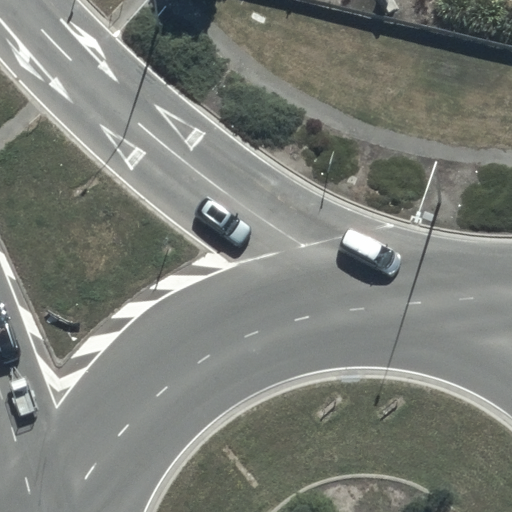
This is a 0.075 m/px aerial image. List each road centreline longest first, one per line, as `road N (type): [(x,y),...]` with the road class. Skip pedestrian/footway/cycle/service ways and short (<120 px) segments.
road 1 (tertiary): [(19,0),(337,299)]
road 2 (trunk): [(74,511),(121,419),(164,372),(216,336),(274,311),(337,299)]
road 3 (tertiary): [(58,511),(0,375)]
